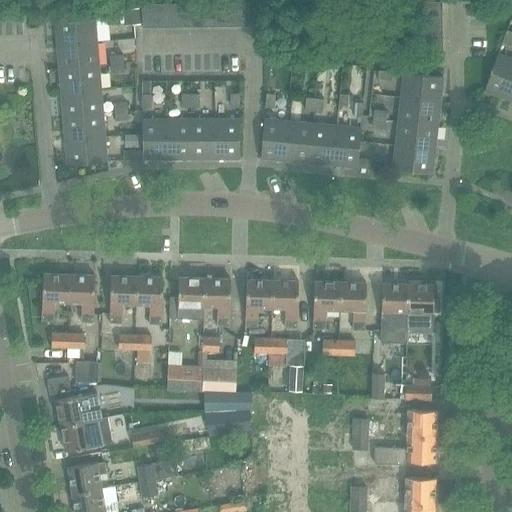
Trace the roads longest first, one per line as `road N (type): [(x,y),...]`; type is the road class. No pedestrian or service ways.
road 1 (residential): [(494,261),(340,221),(243,206),(128,208),(0,230)]
road 2 (residential): [(488,511),(494,261)]
